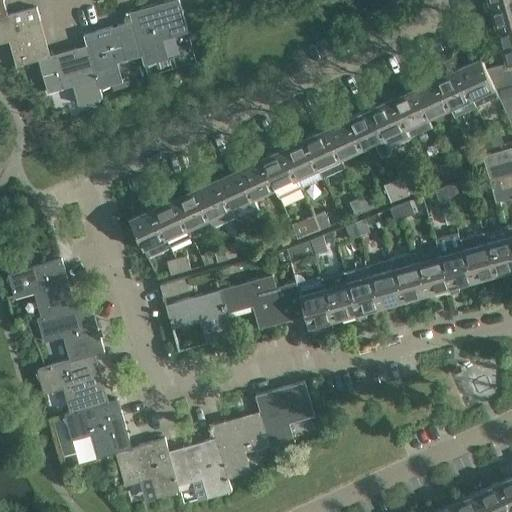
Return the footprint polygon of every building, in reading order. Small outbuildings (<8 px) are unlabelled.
[(129,12),(133,26),(141,55),(144,65),(147,64),(148,66),(155,63),(155,62),(168,58),(168,57),(167,58),(162,39),(188,32),(179,0),(177,0),(179,3),(144,13),(143,8),(129,12)] [(511,0),(492,0),(489,1),(485,2),(487,10),(491,9),(495,24),(496,25),(511,20),(511,0)] [(37,7),(3,16),(0,17),(0,42),(10,40),(17,65),(38,59),(45,56),(35,22),(40,20),(37,7)] [(511,20),(496,25),(496,26),(497,31),(498,32),(506,62),(506,63),(511,61),(511,20)] [(141,55),(133,26),(99,36),(97,31),(84,35),(87,45),(100,88),(102,87),(103,89),(110,86),(109,85),(123,81),(122,80),(121,81),(116,62),(141,55)] [(100,88),(87,45),(75,48),(76,53),(55,59),(54,54),(45,56),(38,59),(48,92),(74,84),(79,103),(78,103),(78,104),(91,100),(92,102),(100,101),(99,98),(102,97),(100,88)] [(499,95),(496,88),(491,78),(486,69),(481,57),(480,57),(478,54),(470,57),(472,61),(458,67),(472,99),(476,106),(499,95)] [(491,78),(511,71),(511,61),(506,63),(486,69),(491,78)] [(472,99),(458,67),(456,64),(449,67),(450,71),(436,77),(450,108),(451,107),(455,116),(476,106),(472,99)] [(511,83),(511,71),(491,78),(496,88),(511,83)] [(450,108),(436,77),(414,88),(432,126),(433,126),(429,117),(450,108)] [(511,94),(511,83),(496,88),(499,95),(501,98),(511,94)] [(432,126),(414,88),(392,98),(411,136),(432,126)] [(411,136),(392,98),(390,93),(382,96),(385,101),(371,107),(385,137),(390,147),(412,137),(411,136)] [(511,106),(511,94),(501,98),(505,108),(511,106)] [(385,137),(371,107),(349,117),(363,147),(385,137)] [(363,147),(349,117),(327,127),(341,157),(363,147)] [(341,157),(327,127),(327,128),(324,122),(317,126),(319,131),(307,137),(325,177),(346,168),(341,157)] [(500,129),(490,132),(494,145),(504,142),(500,129)] [(494,145),(490,132),(480,134),(484,148),(494,145)] [(325,177),(307,137),(284,147),(297,177),(319,167),(324,178),(325,177)] [(297,177),(284,147),(283,147),(281,143),(273,147),(275,151),(262,157),(275,187),(280,197),(302,187),(297,177)] [(483,155),(487,167),(511,159),(511,149),(511,147),(483,155)] [(275,187),(262,157),(240,167),(254,197),(275,187)] [(460,158),(450,161),(455,175),(465,171),(460,158)] [(511,172),(511,159),(487,167),(490,178),(498,176),(511,172)] [(455,175),(450,161),(440,165),(445,179),(455,175)] [(254,197),(240,167),(218,177),(235,212),(256,202),(254,197)] [(511,183),(511,172),(498,176),(501,187),(511,183)] [(415,175),(405,179),(411,193),(420,189),(415,175)] [(501,187),(498,176),(490,178),(493,189),(501,187)] [(235,212),(218,177),(196,187),(214,227),(236,217),(234,212),(235,212)] [(411,193),(405,179),(396,183),(401,196),(411,193)] [(461,195),(456,182),(446,186),(451,198),(461,195)] [(511,197),(511,183),(501,187),(505,199),(511,197)] [(451,198),(446,186),(436,190),(441,202),(451,198)] [(214,227),(196,187),(175,197),(193,236),(214,227)] [(505,199),(501,187),(493,189),(496,202),(505,199)] [(370,193),(360,197),(365,211),(375,207),(370,193)] [(193,236),(175,197),(153,207),(171,247),(193,236)] [(365,211),(360,197),(350,201),(356,214),(365,211)] [(415,213),(410,200),(401,204),(406,217),(415,213)] [(406,217),(401,204),(391,208),(396,220),(406,217)] [(171,247),(153,207),(131,217),(130,217),(148,257),(171,247)] [(325,211),(316,215),(321,228),(331,224),(325,211)] [(320,229),(315,216),(315,215),(292,224),(298,238),(320,229)] [(370,231),(365,218),(355,222),(360,235),(370,231)] [(360,235),(355,222),(346,226),(351,239),(360,235)] [(511,269),(511,247),(505,226),(484,232),(486,242),(496,274),(511,269)] [(281,229),(271,232),(275,245),(285,243),(281,229)] [(275,245),(271,232),(261,235),(265,248),(275,245)] [(444,252),(464,246),(459,232),(439,239),(444,252)] [(321,236),(309,240),(314,253),(326,249),(321,236)] [(314,253),(309,240),(289,249),(292,262),(314,253)] [(234,242),(223,245),(227,259),(238,256),(234,242)] [(496,274),(486,242),(463,248),(472,280),(496,274)] [(227,259),(223,245),(214,248),(218,262),(227,259)] [(448,287),(436,246),(414,252),(425,293),(448,287)] [(472,280),(463,248),(440,255),(437,246),(436,246),(448,287),(472,280)] [(425,293),(414,252),(390,259),(402,300),(425,293)] [(187,255),(177,258),(181,272),(191,269),(187,255)] [(34,291),(41,316),(42,317),(71,309),(70,308),(75,307),(65,271),(62,259),(62,258),(9,273),(9,276),(7,277),(10,285),(12,284),(15,297),(16,297),(16,296),(34,291)] [(181,272),(177,258),(167,261),(171,275),(181,272)] [(402,300),(390,259),(367,266),(379,307),(402,300)] [(379,307),(367,266),(345,272),(357,313),(379,307)] [(357,313),(345,272),(321,279),(324,288),(333,320),(357,313)] [(299,295),(296,282),(285,285),(277,287),(273,275),(218,289),(225,312),(226,312),(253,304),(259,328),(306,314),(299,295)] [(193,289),(190,276),(160,284),(164,297),(193,289)] [(324,288),(321,279),(320,276),(296,282),(299,295),(306,314),(309,327),(311,332),(321,329),(320,323),(333,320),(324,288)] [(233,335),(226,312),(225,312),(218,289),(166,303),(173,327),(200,319),(207,342),(233,335)] [(91,302),(75,307),(70,308),(71,309),(42,317),(41,316),(38,317),(38,320),(36,321),(39,329),(41,328),(44,341),(45,341),(45,340),(63,335),(70,360),(71,360),(91,355),(105,351),(104,350),(99,352),(90,317),(94,315),(94,314),(91,303),(91,302)] [(94,366),(91,355),(71,360),(70,360),(38,369),(39,372),(36,373),(40,381),(41,380),(44,393),(45,393),(45,392),(63,387),(71,412),(99,404),(90,369),(94,367),(94,366)] [(256,395),(262,415),(263,415),(271,444),(271,445),(272,448),(274,447),(275,449),(282,446),(282,445),(295,441),(295,440),(293,441),(288,422),(315,415),(305,381),(269,391),(268,392),(257,395),(256,395)] [(118,398),(99,404),(71,412),(65,414),(66,417),(63,418),(67,425),(68,424),(71,438),(72,437),(72,436),(90,431),(98,457),(116,452),(117,452),(125,449),(127,448),(131,447),(127,431),(122,432),(121,427),(125,425),(118,398)] [(263,415),(262,415),(227,425),(226,421),(212,424),(215,438),(216,438),(226,477),(228,477),(230,476),(231,478),(238,475),(238,474),(251,470),(251,469),(250,470),(244,451),(270,444),(271,448),(272,448),(271,445),(271,444),(263,415)] [(171,457),(170,456),(165,437),(164,438),(153,441),(152,441),(153,446),(133,451),(131,447),(127,448),(125,449),(117,452),(116,452),(125,485),(152,478),(157,496),(156,496),(156,497),(169,493),(169,495),(177,494),(177,491),(179,491),(178,487),(169,458),(171,457)] [(216,438),(215,438),(205,441),(204,441),(205,446),(170,456),(171,457),(169,458),(178,487),(179,491),(180,490),(178,485),(204,477),(209,496),(208,496),(208,497),(220,494),(220,495),(228,494),(228,491),(232,490),(228,477),(226,477),(216,438)] [(511,476),(500,482),(511,508),(511,476)] [(511,511),(511,508),(500,482),(478,492),(486,511),(511,511)] [(486,511),(478,492),(456,502),(460,511),(486,511)] [(460,511),(456,502),(434,511),(460,511)]
